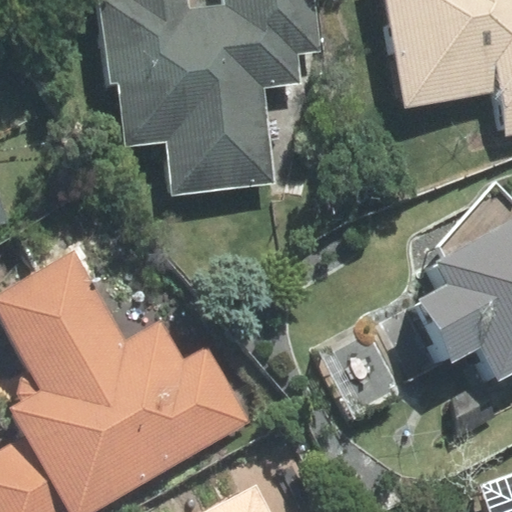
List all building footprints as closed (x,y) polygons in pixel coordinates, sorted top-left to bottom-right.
[(186,8),(185,0),(93,0),(111,149),(154,144),(161,204),(273,191),(263,108),(332,100),(320,0),(213,0),(214,5),(186,8)] [(511,0),(380,0),(395,112),(488,99),(494,139),(511,136),(511,0)] [(401,304),(438,366),(469,347),(494,390),(511,379),(511,217),(435,264),(443,279),(401,304)] [(71,250),(0,288),(0,318),(34,381),(0,399),(0,413),(13,438),(0,444),(0,511),(95,511),(260,423),(217,345),(186,362),(125,251),(83,273),(71,250)] [(511,511),(511,474),(499,479),(510,511),(511,511)] [(265,511),(254,489),(206,511),(265,511)]
